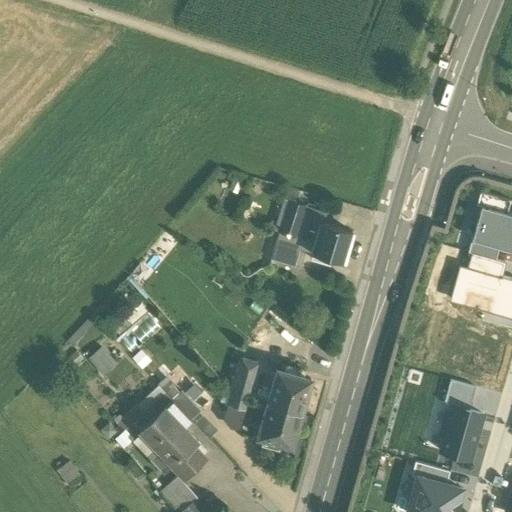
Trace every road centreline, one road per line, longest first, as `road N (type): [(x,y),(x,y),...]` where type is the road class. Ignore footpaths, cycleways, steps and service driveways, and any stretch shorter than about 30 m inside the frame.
road 1 (track): [(32,0),(435,119)]
road 2 (primary): [(320,511),(435,119)]
road 3 (primary): [(435,119),(478,0)]
